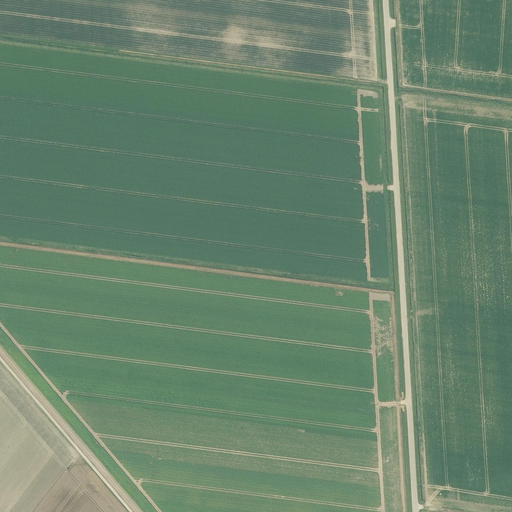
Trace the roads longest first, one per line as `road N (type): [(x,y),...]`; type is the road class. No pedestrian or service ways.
road 1 (unclassified): [(415,511),(385,0)]
road 2 (unclassified): [(131,511),(0,358)]
